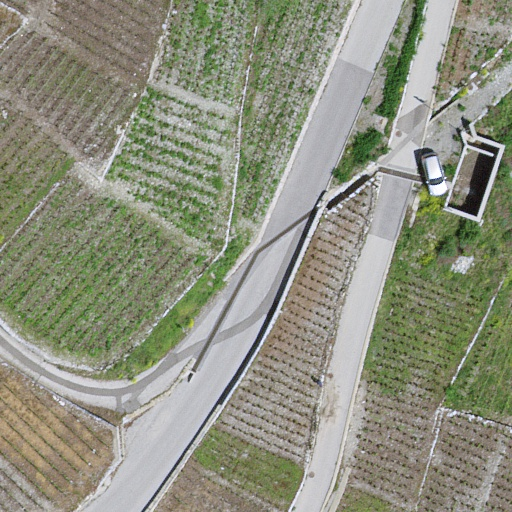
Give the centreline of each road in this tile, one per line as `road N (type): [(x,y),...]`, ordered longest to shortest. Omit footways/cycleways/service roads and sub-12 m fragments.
road 1 (unclassified): [(377,0),(260,265),(140,482),(112,511)]
road 2 (unclassified): [(441,0),(303,511)]
road 3 (track): [(204,365),(154,384),(109,389),(72,383),(0,334)]
road 4 (track): [(511,61),(457,120),(406,148)]
